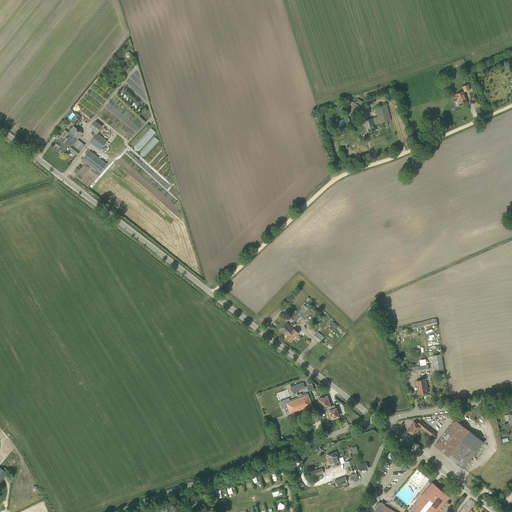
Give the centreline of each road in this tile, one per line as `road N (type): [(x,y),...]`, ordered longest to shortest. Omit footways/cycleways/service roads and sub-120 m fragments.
road 1 (unclassified): [(373,417),(0,129)]
road 2 (track): [(212,293),(341,174),(511,105)]
road 3 (unclassified): [(373,417),(121,511)]
road 4 (unclassified): [(496,511),(386,427)]
road 5 (unclassified): [(386,427),(395,417),(511,399)]
